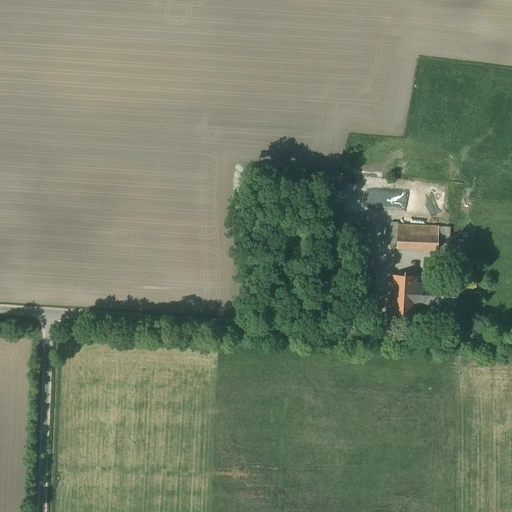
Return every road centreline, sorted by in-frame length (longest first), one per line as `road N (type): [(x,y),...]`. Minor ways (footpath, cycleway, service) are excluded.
road 1 (unclassified): [(511,335),(51,313)]
road 2 (unclassified): [(51,313),(42,511)]
